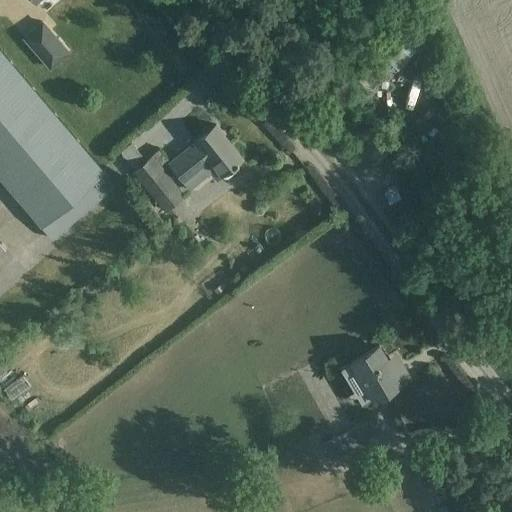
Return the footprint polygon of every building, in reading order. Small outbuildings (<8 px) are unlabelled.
[(50,69),(71,52),(43,19),(22,37),(50,69)] [(396,67),(379,43),(361,55),(378,80),(396,67)] [(0,175),(53,238),(116,184),(0,47),(0,175)] [(196,142),(171,162),(187,182),(212,162),(221,173),(223,176),(228,176),(236,170),(236,165),(239,162),(238,161),(242,157),(216,124),(201,137),(195,141),(196,142)] [(139,166),(134,170),(165,210),(167,208),(185,194),(161,164),(167,159),(160,150),(139,166)] [(395,185),(384,191),(390,202),(401,197),(395,185)] [(379,344),(362,355),(352,361),(374,398),(410,376),(402,362),(393,367),(379,344)] [(0,350),(0,375),(12,366),(0,350)] [(371,419),(343,433),(351,450),(380,436),(371,419)]
